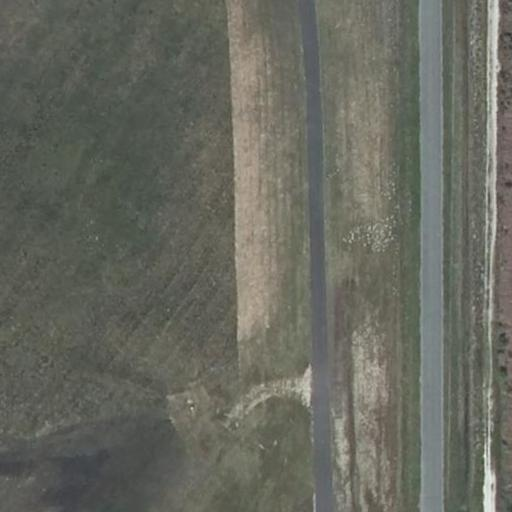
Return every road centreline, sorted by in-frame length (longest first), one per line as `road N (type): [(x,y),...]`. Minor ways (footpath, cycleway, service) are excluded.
road 1 (track): [(493,0),(490,511)]
road 2 (unclassified): [(431,0),(432,511)]
